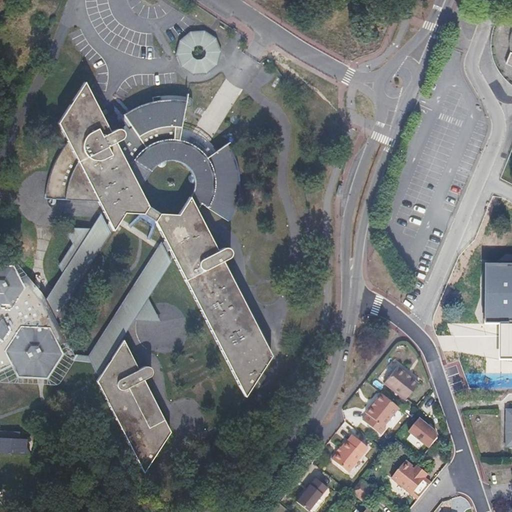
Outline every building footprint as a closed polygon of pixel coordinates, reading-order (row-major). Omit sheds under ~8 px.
[(217,48),(212,35),(200,28),(186,30),(175,40),(173,52),(179,65),(185,70),(190,73),(203,71),(214,62),(217,48)] [(47,189),(47,192),(47,196),(47,201),(97,202),(101,210),(90,226),(62,226),(70,241),(53,267),(58,275),(46,298),(26,276),(21,278),(15,266),(0,265),(0,369),(11,364),(20,377),(47,378),(63,354),(51,331),(54,328),(72,360),(93,363),(98,373),(95,378),(141,471),(168,431),(141,376),(145,374),(147,372),(147,370),(147,369),(146,368),(144,367),(143,367),(141,367),(138,369),(122,337),(134,319),(159,320),(148,297),(174,258),(244,396),(271,358),(226,269),(230,267),(231,265),(232,263),(233,261),(232,259),(231,257),(230,257),(228,256),(226,256),(221,259),(196,210),(201,202),(225,218),(228,213),(231,208),(233,203),(234,199),(235,194),(236,188),(237,184),(237,178),(237,174),(236,169),(235,165),(234,160),(233,157),(232,153),(230,150),(229,147),(226,143),(220,147),(215,150),(212,147),(209,144),(205,141),(202,138),(199,136),(195,133),(191,131),(186,129),(180,126),(181,120),(184,104),(180,103),(181,98),(177,98),(171,98),(166,98),(160,99),(154,100),(153,100),(153,104),(147,106),(146,103),(143,104),(138,106),(134,109),(131,111),(127,114),(123,118),(120,121),(123,125),(122,128),(118,126),(110,130),(85,78),(57,122),(68,142),(64,148),(61,153),(57,158),(55,163),(53,168),(50,175),(49,179),(48,183),(47,189)] [(511,265),(487,265),(487,321),(501,322),(500,357),(511,357),(511,265)] [(404,371),(396,365),(383,380),(404,397),(416,382),(408,375),(407,376),(403,373),(404,371)] [(372,403),(370,402),(364,410),(367,412),(362,418),(380,432),(385,426),(383,424),(398,405),(380,391),(373,398),(375,400),(372,403)] [(408,431),(429,448),(441,433),(420,416),(408,431)] [(0,451),(24,450),(23,443),(22,433),(16,434),(15,427),(0,428),(0,451)] [(340,446),(337,450),(332,456),(348,469),(367,445),(352,433),(340,446)] [(403,460),(390,476),(416,498),(430,482),(422,476),(425,472),(418,466),(415,470),(403,460)] [(312,511),(332,489),(320,479),(300,503),(312,511)] [(370,486),(361,479),(351,491),(360,499),(370,486)] [(373,488),(370,486),(360,499),(363,501),(373,488)]
